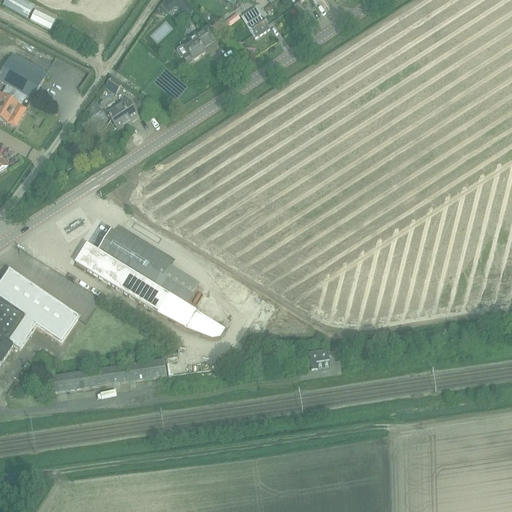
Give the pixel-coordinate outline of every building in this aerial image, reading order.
[(18,0),(6,0),(3,7),(28,20),(34,8),(18,0)] [(179,19),(179,5),(165,5),(165,19),(179,19)] [(55,24),(40,15),(36,13),(31,22),(51,32),(55,24)] [(228,29),(240,20),(237,15),(225,24),(228,29)] [(248,15),(242,19),(255,40),(269,31),(262,19),(253,24),(248,15)] [(192,45),(185,49),(184,48),(183,47),(177,51),(177,53),(181,59),(183,58),(187,65),(193,61),(193,62),(205,54),(202,49),(215,41),(208,31),(190,42),(192,45)] [(47,75),(40,70),(12,55),(0,75),(0,83),(7,87),(2,96),(27,110),(47,75)] [(105,89),(115,96),(122,86),(112,80),(105,89)] [(27,110),(2,96),(0,94),(0,120),(16,129),(27,110)] [(131,122),(132,123),(138,119),(126,99),(119,104),(121,107),(108,115),(106,112),(105,113),(110,119),(109,120),(111,122),(105,132),(110,135),(108,138),(108,139),(111,135),(131,122)] [(76,265),(157,316),(168,297),(149,285),(162,264),(111,232),(100,226),(87,247),(76,265)] [(199,287),(162,264),(149,285),(168,297),(157,316),(185,329),(212,340),(220,339),(224,332),(186,308),(199,287)] [(0,302),(2,304),(19,280),(9,273),(0,286),(0,302)] [(12,311),(29,287),(19,280),(2,304),(12,311)] [(22,318),(39,293),(29,287),(12,311),(22,318)] [(32,325),(49,300),(39,293),(22,318),(25,320),(32,325)] [(42,331),(59,307),(49,300),(32,325),(36,327),(42,331)] [(12,311),(2,304),(0,302),(0,366),(13,348),(8,344),(25,320),(22,318),(12,311)] [(52,338),(69,314),(59,307),(42,331),(52,338)] [(62,345),(78,320),(69,314),(52,338),(62,345)] [(130,314),(128,319),(142,324),(144,319),(130,314)] [(19,352),(36,327),(32,325),(25,320),(8,344),(13,348),(19,352)] [(312,373),(318,372),(317,365),(330,364),(329,354),(310,356),(312,373)] [(48,379),(50,395),(166,378),(164,362),(48,379)]
